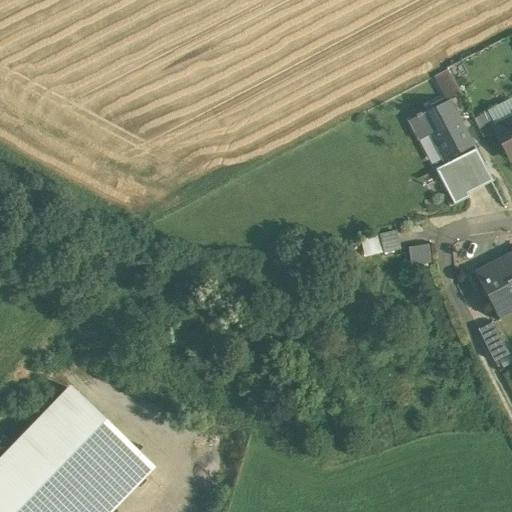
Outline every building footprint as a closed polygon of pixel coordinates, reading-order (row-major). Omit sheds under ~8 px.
[(448,68),(433,75),(445,99),(459,92),(448,68)] [(472,147),(449,101),(425,113),(424,112),(409,119),(410,121),(407,123),(417,141),(427,136),(441,163),(447,159),(472,147)] [(486,113),(472,120),(482,139),(494,132),(492,129),(494,128),(486,113)] [(511,118),(494,128),(492,129),(494,132),(510,161),(511,160),(511,118)] [(472,147),(447,159),(449,163),(474,150),(472,147)] [(449,163),(434,171),(452,206),(467,198),(466,195),(491,183),(474,150),(449,163)] [(363,240),(367,257),(395,250),(391,234),(363,240)] [(407,246),(410,265),(429,262),(426,243),(407,246)] [(511,255),(472,277),(494,320),(511,311),(511,255)] [(490,323),(476,330),(492,361),(506,354),(490,323)] [(67,386),(0,454),(0,511),(104,511),(149,466),(67,386)]
